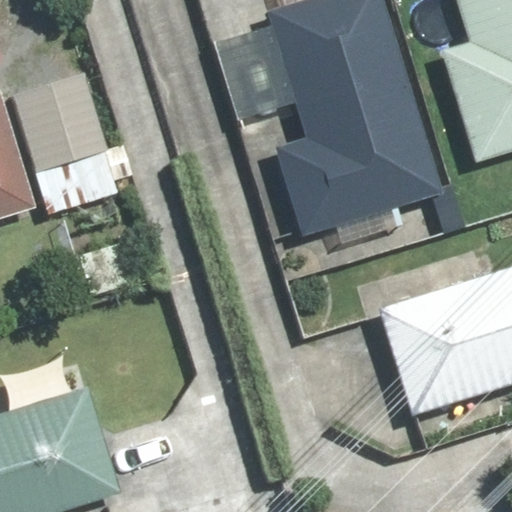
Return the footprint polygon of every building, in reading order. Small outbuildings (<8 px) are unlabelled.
[(437,207),(376,0),(326,0),(259,19),(294,139),(262,149),(291,249),(437,207)] [(511,158),(511,0),(443,0),(458,47),(426,57),(460,173),(511,158)] [(4,98),(40,221),(112,200),(76,77),(4,98)] [(0,139),(0,228),(24,222),(0,139)] [(511,251),(363,295),(400,421),(511,388),(511,251)] [(0,414),(0,511),(80,511),(114,502),(81,391),(0,414)]
